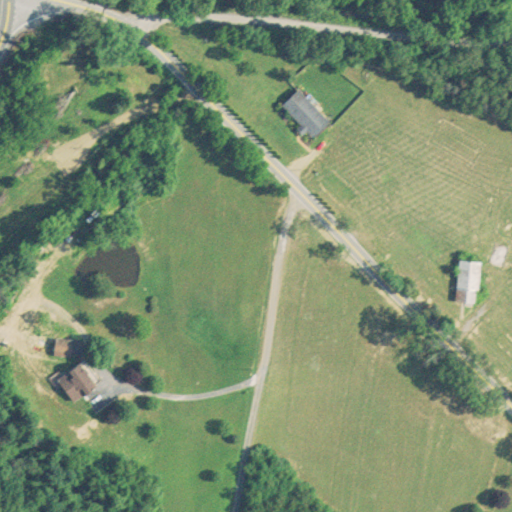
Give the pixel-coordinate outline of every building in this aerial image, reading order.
[(311,136),(328,120),(295,87),(278,104),(304,130),(304,129),(311,136)] [(67,137),(61,110),(32,116),(37,144),(67,137)] [(487,261),(501,266),(509,246),(494,241),(487,261)] [(474,302),(478,259),(457,257),(453,300),(474,302)] [(68,355),(68,338),(51,338),(51,355),(68,355)] [(62,371),(80,397),(94,387),(76,361),(62,371)]
